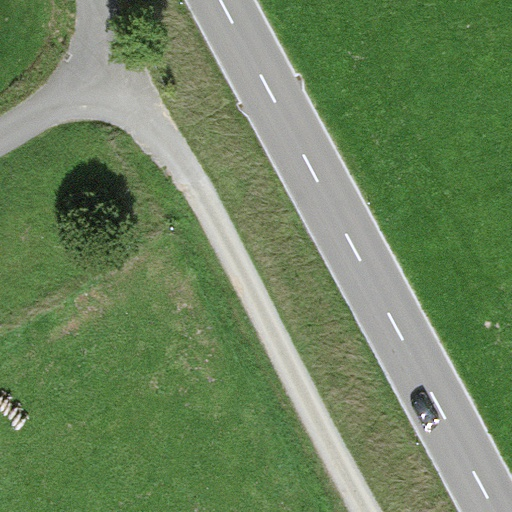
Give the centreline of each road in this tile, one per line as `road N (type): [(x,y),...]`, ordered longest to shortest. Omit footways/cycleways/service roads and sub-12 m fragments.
road 1 (track): [(368,511),(234,252),(120,71),(0,141)]
road 2 (tertiary): [(496,511),(221,0)]
